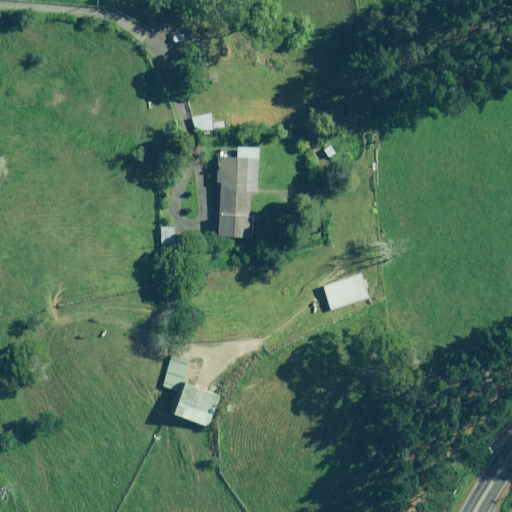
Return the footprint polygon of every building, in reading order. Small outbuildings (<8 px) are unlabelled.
[(210,114),(188,118),(191,131),(200,130),(201,135),(208,134),(208,130),(213,129),(210,114)] [(318,147),(325,160),(334,154),(327,142),(318,147)] [(232,149),(217,149),(216,158),(214,158),(212,184),(217,185),(215,216),(213,216),(212,236),(244,238),(247,191),(252,191),(254,148),(232,148),(232,149)] [(172,227),(158,227),(158,246),(172,246),(172,227)] [(357,272),(319,283),(327,310),(365,299),(357,272)] [(186,362),(169,356),(158,385),(174,391),(167,411),(183,417),(194,386),(179,381),(186,362)]
